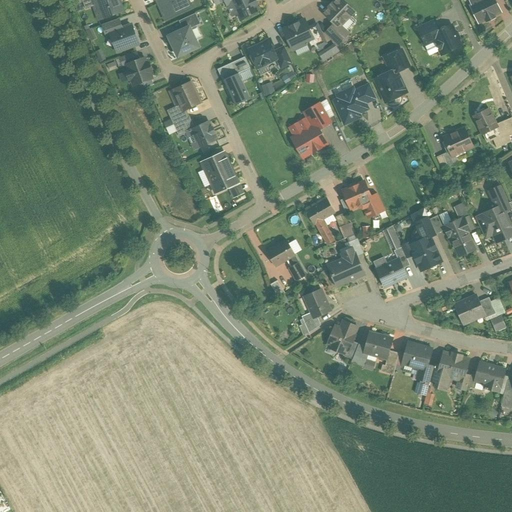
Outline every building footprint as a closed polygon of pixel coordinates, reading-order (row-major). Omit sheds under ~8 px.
[(82,0),(86,9),(99,4),(97,0),(82,0)] [(97,0),(99,4),(104,18),(123,11),(119,0),(97,0)] [(156,0),(165,19),(193,7),(189,0),(156,0)] [(233,0),(232,1),(234,3),(241,19),(257,12),(258,11),(253,0),(233,0)] [(341,0),(337,0),(334,4),(333,2),(332,3),(333,3),(329,7),(328,8),(329,9),(325,14),(335,24),(339,28),(341,26),(354,12),(341,0)] [(484,0),(472,6),(471,6),(472,7),(479,22),(479,23),(480,22),(486,19),(487,21),(488,21),(494,18),(495,18),(494,17),(493,16),(500,13),(500,12),(494,0),(484,0)] [(180,21),(184,30),(190,28),(200,24),(196,14),(180,21)] [(119,19),(103,25),(106,35),(111,33),(111,32),(122,28),(119,19)] [(305,20),(284,30),(293,50),(309,42),(314,40),(310,30),(305,20)] [(434,23),(419,30),(426,44),(435,40),(433,35),(438,32),(434,23)] [(339,28),(335,24),(326,33),(338,45),(349,34),(341,26),(339,28)] [(122,28),(111,32),(111,33),(118,52),(139,44),(132,25),(122,28)] [(448,28),(445,27),(441,28),(440,31),(438,32),(433,35),(435,40),(437,43),(436,43),(439,50),(440,50),(443,55),(461,46),(452,26),(448,28)] [(325,43),(318,27),(310,30),(314,40),(309,42),(312,49),(325,43)] [(184,30),(170,37),(179,56),(199,47),(190,28),(184,30)] [(266,43),(249,51),(257,68),(277,59),(274,52),(272,48),(273,47),(274,46),(271,41),(270,40),(266,42),(266,43)] [(284,47),(274,52),(277,59),(281,69),(292,64),(291,63),(292,62),(286,48),(285,49),(284,47)] [(402,50),(385,58),(391,72),(396,70),(397,72),(410,67),(402,50)] [(137,52),(120,58),(123,67),(127,66),(127,65),(140,60),(137,52)] [(140,60),(127,65),(127,66),(129,71),(127,72),(130,80),(132,80),(134,86),(153,79),(151,73),(152,72),(149,64),(148,64),(145,58),(140,60)] [(249,67),(245,58),(218,69),(227,88),(229,88),(225,77),(239,72),(249,67)] [(397,72),(396,70),(391,72),(376,79),(386,102),(406,93),(404,88),(403,88),(400,83),(401,81),(397,72)] [(229,88),(236,104),(250,99),(239,72),(225,77),(229,88)] [(191,82),(174,90),(181,104),(184,111),(186,109),(201,103),(191,82)] [(369,84),(359,89),(360,90),(359,90),(361,95),(372,90),(369,84)] [(353,88),(343,93),(345,97),(335,101),(345,124),(357,119),(356,117),(359,115),(359,113),(368,109),(361,95),(359,90),(355,92),(353,88)] [(320,103),(304,112),(307,117),(312,124),(321,128),(331,122),(320,103)] [(181,104),(167,111),(174,125),(190,117),(186,109),(184,111),(181,104)] [(489,109),(474,116),(483,135),(490,132),(498,128),(497,125),(489,109)] [(190,117),(174,125),(179,136),(187,133),(187,132),(195,128),(190,117)] [(307,117),(288,127),(298,148),(297,150),(300,155),(302,155),(304,158),(329,144),(321,128),(312,124),(307,117)] [(511,117),(502,122),(509,137),(509,136),(511,135),(511,117)] [(195,128),(187,132),(187,133),(189,137),(194,135),(200,147),(217,139),(214,133),(215,133),(212,127),(211,128),(209,122),(195,128)] [(502,122),(497,125),(498,128),(490,132),(497,148),(511,142),(509,136),(509,137),(502,122)] [(452,134),(443,138),(450,152),(452,157),(456,156),(455,154),(464,149),(465,151),(474,147),(465,128),(464,128),(465,129),(452,135),(452,134)] [(452,157),(450,152),(442,155),(448,168),(459,163),(456,156),(452,157)] [(225,153),(201,164),(216,196),(240,185),(225,153)] [(364,182),(343,191),(346,198),(351,209),(352,209),(359,206),(372,200),(371,197),(364,182)] [(501,186),(489,192),(497,209),(499,208),(495,199),(505,194),(501,186)] [(372,200),(359,206),(359,207),(363,209),(365,209),(369,218),(385,210),(378,194),(371,197),(372,200)] [(505,194),(495,199),(499,208),(503,206),(505,212),(511,209),(511,210),(511,209),(509,203),(505,194)] [(346,198),(341,201),(346,213),(347,213),(347,215),(353,212),(352,209),(351,209),(346,198)] [(326,199),(307,210),(315,225),(316,224),(323,220),(335,214),(326,199)] [(497,209),(484,215),(488,224),(482,227),(487,237),(493,234),(497,242),(511,235),(511,227),(505,212),(503,206),(499,208),(497,209)] [(425,208),(412,215),(416,224),(419,222),(429,217),(425,208)] [(346,213),(336,217),(340,228),(351,223),(346,213)] [(437,216),(430,220),(437,234),(444,231),(437,216)] [(476,229),(470,216),(464,218),(470,231),(476,229)] [(429,217),(419,222),(426,236),(428,235),(429,237),(430,237),(430,238),(437,235),(429,217)] [(470,231),(464,218),(445,227),(449,237),(450,236),(466,229),(468,232),(470,231)] [(323,220),(316,224),(328,245),(335,241),(323,220)] [(466,229),(450,236),(456,248),(458,247),(463,256),(476,250),(468,232),(466,229)] [(429,237),(411,246),(417,259),(415,260),(416,261),(417,261),(422,271),(441,262),(430,238),(430,237),(429,237)] [(364,254),(358,239),(349,243),(352,249),(353,249),(357,257),(364,254)] [(287,241),(275,247),(275,246),(266,251),(276,267),(296,256),(287,241)] [(410,266),(402,247),(394,251),(398,260),(399,259),(403,269),(410,266)] [(345,261),(330,268),(329,266),(328,266),(337,286),(364,274),(357,257),(353,249),(352,249),(342,254),(345,261)] [(398,260),(377,269),(385,287),(407,277),(403,269),(399,259),(398,260)] [(299,263),(289,269),(297,282),(306,276),(299,263)] [(285,293),(278,281),(271,285),(278,297),(285,293)] [(321,290),(305,297),(312,313),(314,318),(317,317),(331,311),(321,290)] [(477,296),(456,305),(464,324),(484,316),(485,315),(480,302),(477,296)] [(489,298),(480,302),(485,315),(484,316),(486,318),(496,314),(489,298)] [(314,318),(312,313),(302,317),(309,333),(321,325),(317,317),(314,318)] [(343,321),(340,328),(336,326),(328,344),(329,344),(330,342),(337,345),(336,349),(345,353),(348,354),(353,342),(356,335),(356,334),(359,327),(343,321)] [(393,339),(370,332),(366,347),(364,352),(369,353),(369,354),(387,359),(390,351),(393,339)] [(353,342),(348,354),(345,353),(343,356),(353,360),(359,344),(353,342)] [(432,350),(409,343),(403,362),(412,365),(412,366),(413,366),(419,368),(426,370),(428,366),(432,350)] [(366,347),(359,344),(353,360),(352,363),(365,368),(369,354),(369,353),(364,352),(366,347)] [(400,353),(390,351),(387,359),(385,367),(395,369),(400,353)] [(462,356),(453,353),(452,355),(444,353),(441,366),(437,380),(440,381),(449,383),(450,378),(460,380),(463,381),(465,375),(469,361),(461,359),(462,356)] [(494,367),(488,366),(488,365),(481,363),(478,374),(476,380),(477,380),(487,383),(485,388),(499,392),(505,370),(494,367)] [(441,366),(435,365),(434,367),(431,380),(440,382),(440,381),(437,380),(441,366)] [(426,370),(419,368),(417,378),(430,382),(431,380),(434,367),(428,366),(426,370)] [(478,374),(472,372),(471,376),(468,387),(475,389),(477,380),(476,380),(478,374)] [(463,381),(460,380),(458,388),(467,391),(468,387),(471,376),(465,375),(463,381)] [(433,394),(427,393),(424,404),(430,406),(433,394)]
